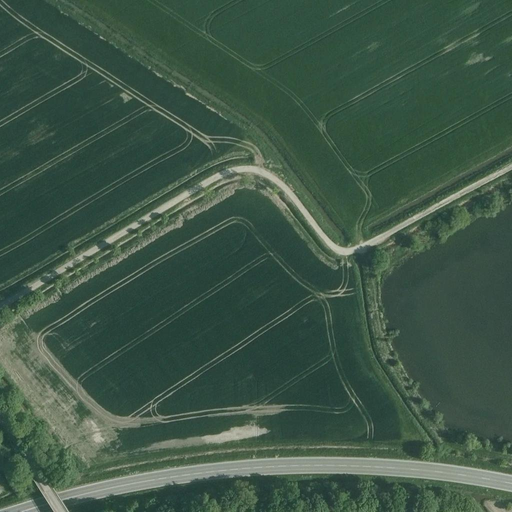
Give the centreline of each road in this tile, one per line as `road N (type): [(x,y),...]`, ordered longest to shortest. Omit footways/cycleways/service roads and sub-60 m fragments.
road 1 (track): [(0,307),(224,174),(261,175),(321,240),(346,254),(511,167)]
road 2 (secondary): [(24,511),(91,492),(252,467),(380,466),(511,484)]
